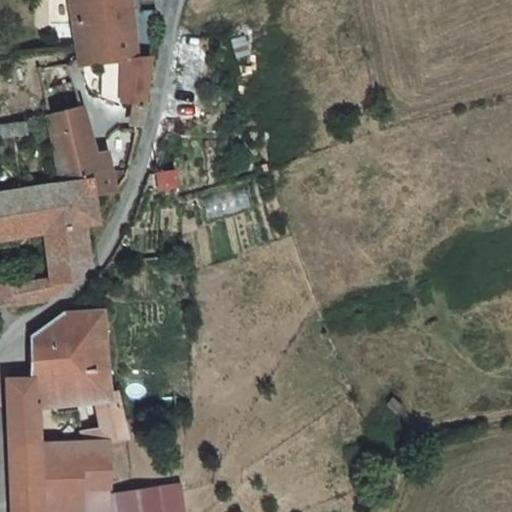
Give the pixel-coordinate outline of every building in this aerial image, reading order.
[(75,0),(85,69),(120,69),(146,69),(153,42),(158,34),(160,12),(146,12),(145,0),(75,0)] [(40,69),(48,126),(57,193),(101,189),(106,189),(104,165),(103,156),(90,158),(74,69),(40,69)] [(146,69),(120,69),(120,112),(136,112),(146,69)] [(101,189),(57,193),(11,197),(14,225),(48,222),(52,268),(54,285),(83,254),(80,228),(104,226),(101,189)] [(11,197),(0,197),(0,226),(14,225),(11,197)] [(191,267),(188,249),(168,253),(172,271),(191,267)] [(52,287),(54,285),(52,268),(15,272),(14,291),(52,287)] [(46,336),(45,348),(82,347),(82,319),(46,336)] [(118,320),(82,319),(82,347),(45,348),(45,383),(45,412),(115,414),(115,439),(116,449),(143,450),(133,375),(117,373),(118,320)] [(45,433),(45,412),(45,383),(20,383),(18,434),(45,433)] [(16,511),(44,511),(45,447),(45,433),(18,434),(16,511)] [(95,438),(94,448),(116,449),(115,439),(95,438)] [(87,511),(86,448),(45,447),(44,511),(87,511)] [(113,511),(116,449),(94,448),(86,448),(87,511),(113,511)] [(165,511),(163,497),(123,501),(124,511),(165,511)]
